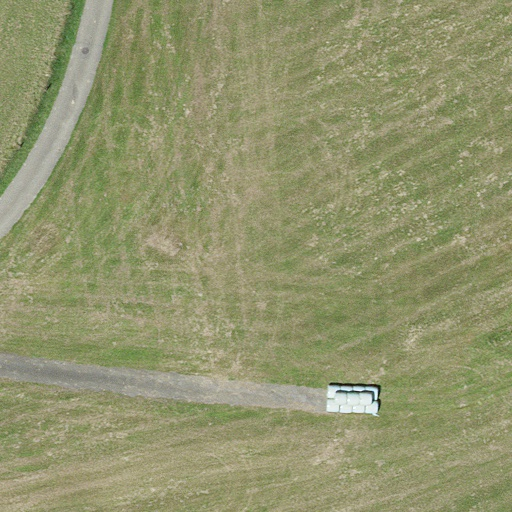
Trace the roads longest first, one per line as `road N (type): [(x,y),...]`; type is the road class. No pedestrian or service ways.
road 1 (track): [(0,375),(321,406)]
road 2 (track): [(97,0),(73,114),(0,215)]
